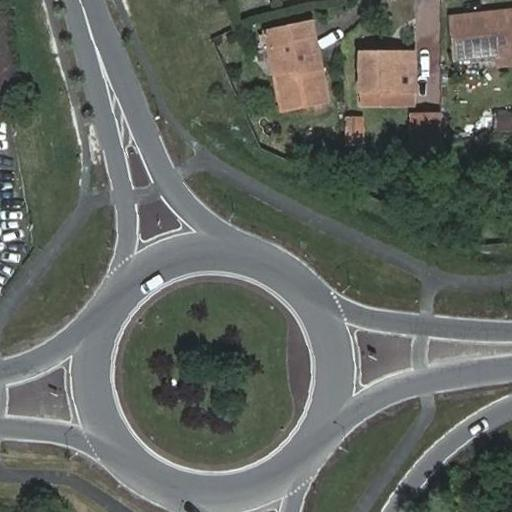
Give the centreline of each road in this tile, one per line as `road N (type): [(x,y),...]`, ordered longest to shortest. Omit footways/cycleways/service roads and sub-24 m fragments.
road 1 (tertiary): [(96,51),(124,198),(112,287)]
road 2 (tertiary): [(211,238),(180,203),(96,51)]
road 3 (primary): [(511,321),(422,321),(334,304)]
road 4 (primary): [(347,404),(421,371),(511,361)]
road 5 (primary): [(395,511),(441,452),(511,408)]
road 6 (primary): [(334,304),(290,259),(252,242),(211,238)]
road 7 (primary): [(177,500),(242,504),(301,476)]
road 8 (primary): [(93,318),(82,383),(99,439)]
